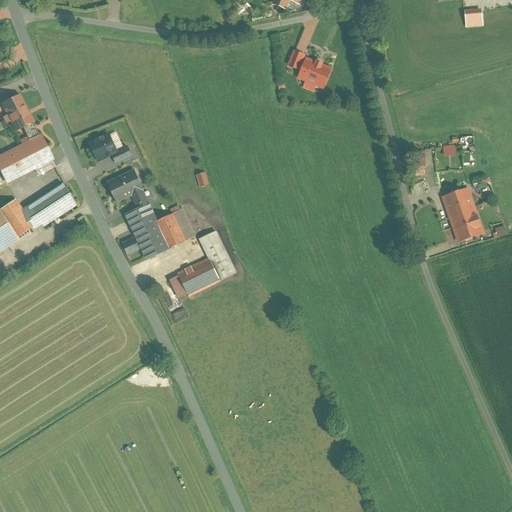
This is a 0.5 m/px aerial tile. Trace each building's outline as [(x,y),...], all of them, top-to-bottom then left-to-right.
[(300,5),(301,0),(276,0),(274,4),(286,9),(290,1),(300,5)] [(299,70),(300,68),(303,59),(304,57),(295,53),(289,66),(299,70)] [(316,65),(303,59),(300,68),(303,70),(300,79),(323,88),(331,71),(321,67),(322,65),(317,63),(316,65)] [(16,132),(24,128),(33,124),(33,123),(28,113),(19,96),(2,104),(8,116),(3,118),(5,121),(0,123),(0,125),(3,130),(9,127),(8,123),(11,122),(16,132)] [(39,137),(33,124),(24,128),(28,138),(21,142),(23,146),(39,137)] [(22,130),(15,133),(18,138),(25,135),(22,130)] [(109,136),(90,144),(98,162),(117,153),(109,136)] [(40,137),(39,137),(23,146),(0,157),(0,169),(7,183),(52,160),(40,137)] [(118,203),(132,196),(142,191),(144,190),(135,172),(109,184),(118,203)] [(205,174),(197,176),(201,188),(208,186),(205,174)] [(76,205),(63,185),(35,203),(36,203),(23,211),(16,201),(0,211),(0,252),(18,241),(16,238),(33,227),(35,230),(42,226),(43,227),(76,205)] [(149,205),(142,191),(132,196),(139,210),(148,206),(147,206),(149,205)] [(451,219),(474,212),(467,191),(444,199),(451,219)] [(139,210),(126,216),(147,260),(195,237),(182,210),(156,223),(149,207),(149,206),(149,205),(147,206),(148,206),(139,210)] [(474,212),(451,219),(460,243),(482,235),(474,212)] [(236,274),(216,233),(200,240),(209,260),(178,275),(189,297),(236,274)] [(134,240),(123,245),(128,256),(139,251),(134,240)]
